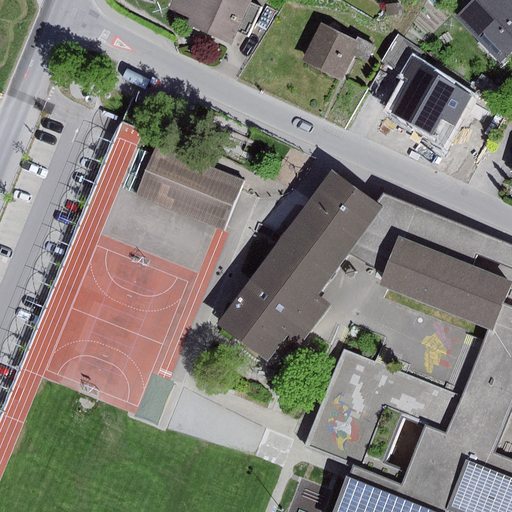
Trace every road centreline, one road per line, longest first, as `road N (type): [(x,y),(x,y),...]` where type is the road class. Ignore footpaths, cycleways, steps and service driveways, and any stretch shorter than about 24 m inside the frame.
road 1 (residential): [(57,11),(511,218)]
road 2 (residential): [(0,153),(57,11)]
